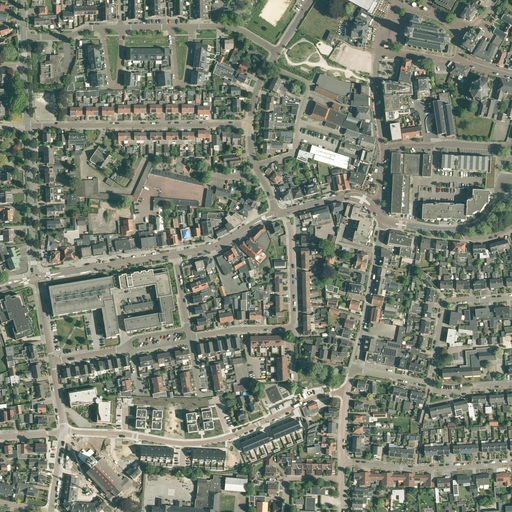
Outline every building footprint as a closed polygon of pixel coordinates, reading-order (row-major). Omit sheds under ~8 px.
[(344,0),(356,6),(372,15),(373,15),(380,0),(344,0)] [(435,0),(435,1),(434,3),(436,4),(437,5),(438,5),(439,6),(440,5),(441,7),(442,7),(443,8),(445,8),(445,9),(447,9),(447,11),(448,10),(450,11),(451,9),(452,9),(452,7),(453,7),(453,5),(455,5),(454,3),(456,2),(455,1),(457,0),(456,0),(435,0)] [(0,5),(1,6),(0,10),(8,11),(9,4),(4,4),(5,3),(0,2),(0,5)] [(461,15),(461,16),(461,18),(464,20),(466,19),(467,20),(468,19),(470,21),(471,21),(481,7),(474,2),(471,7),(469,5),(468,6),(465,4),(460,12),(461,13),(460,13),(461,15)] [(372,15),(356,6),(351,16),(367,24),(370,25),(375,17),(372,15)] [(506,30),(505,32),(504,33),(496,28),(493,33),(499,37),(499,38),(504,41),(511,26),(511,18),(510,18),(510,19),(504,15),(503,16),(502,18),(501,20),(509,25),(506,30)] [(34,19),(35,26),(43,26),(49,25),(49,19),(56,19),(56,16),(42,16),(42,19),(34,19)] [(406,44),(405,45),(405,46),(406,45),(411,46),(411,47),(412,48),(412,46),(416,47),(416,48),(417,49),(417,47),(421,48),(421,49),(422,49),(422,48),(423,48),(426,49),(427,49),(427,50),(428,50),(428,49),(432,50),(432,51),(438,52),(438,51),(441,51),(441,53),(442,53),(444,53),(445,53),(451,54),(452,47),(452,46),(450,44),(450,43),(449,42),(450,40),(451,40),(451,38),(449,39),(448,36),(448,35),(447,36),(444,35),(444,33),(445,32),(446,31),(444,32),(443,30),(444,30),(440,27),(439,27),(437,27),(438,25),(437,25),(436,27),(432,26),(432,25),(431,24),(431,26),(427,25),(427,24),(426,23),(426,25),(422,24),(422,23),(422,20),(423,20),(423,19),(422,19),(422,18),(421,18),(417,18),(417,17),(416,17),(412,17),(413,16),(412,16),(411,16),(411,17),(411,18),(409,19),(409,20),(410,21),(411,21),(411,22),(410,21),(410,22),(410,23),(409,30),(407,29),(405,37),(407,37),(406,44)] [(348,38),(344,38),(335,35),(336,35),(329,32),(325,42),(331,44),(334,39),(338,39),(346,42),(354,47),(365,48),(366,43),(365,43),(366,40),(367,34),(367,32),(368,26),(354,24),(354,29),(352,28),(352,33),(351,38),(348,38)] [(385,35),(389,36),(389,39),(393,40),(396,27),(387,25),(385,35)] [(1,35),(9,33),(7,27),(0,28),(0,33),(1,35)] [(468,35),(466,37),(477,44),(484,33),(478,29),(478,31),(474,28),(472,31),(469,35),(468,35)] [(497,35),(492,43),(498,46),(499,44),(500,45),(503,40),(499,38),(499,37),(497,35)] [(477,44),(466,37),(465,40),(461,47),(466,50),(471,53),(472,52),(473,53),(474,50),(473,50),(477,44)] [(481,40),(474,50),(473,53),(471,55),(480,59),(487,43),(481,40)] [(221,45),(221,49),(221,52),(225,52),(225,50),(230,50),(230,47),(233,47),(233,41),(225,41),(225,45),(221,45)] [(487,43),(480,59),(485,61),(492,46),(487,43)] [(498,49),(492,46),(485,61),(492,64),(498,49)] [(239,53),(234,50),(230,59),(235,61),(239,53)] [(250,51),(248,53),(253,57),(252,57),(253,57),(250,61),(251,61),(249,64),(253,66),(255,63),(257,65),(261,60),(257,57),(258,56),(259,55),(251,50),(250,51)] [(498,66),(503,52),(498,50),(493,64),(498,66)] [(340,51),(338,58),(350,61),(352,54),(340,51)] [(355,71),(371,72),(372,60),(372,53),(362,52),(361,58),(362,58),(361,64),(355,64),(355,71)] [(503,52),(498,66),(504,68),(506,61),(509,54),(503,52)] [(58,86),(63,85),(62,57),(50,58),(50,61),(45,62),(45,63),(40,64),(41,75),(39,75),(40,84),(46,83),(46,85),(56,84),(56,83),(57,83),(58,86)] [(403,61),(401,71),(411,73),(411,68),(410,68),(411,61),(405,60),(403,61)] [(208,70),(204,69),(204,63),(194,62),(193,68),(202,69),(202,72),(208,72),(208,70)] [(245,71),(247,68),(243,66),(243,65),(236,62),(234,65),(239,67),(237,71),(244,74),(245,73),(246,71),(245,71)] [(92,73),(92,70),(101,69),(100,63),(90,65),(91,70),(86,71),(87,74),(92,73)] [(236,84),(237,81),(244,83),(245,82),(246,81),(246,79),(247,77),(240,74),(240,73),(233,70),(230,69),(217,63),(213,74),(224,79),(224,77),(232,80),(231,82),(236,84)] [(460,77),(463,67),(455,63),(447,82),(451,84),(454,75),(459,77),(460,77)] [(460,77),(459,77),(458,80),(461,81),(460,82),(461,83),(460,87),(464,89),(467,82),(463,80),(464,77),(466,78),(470,69),(463,67),(460,77)] [(411,73),(401,71),(399,80),(412,83),(412,77),(411,76),(411,73)] [(135,81),(135,76),(140,76),(140,73),(134,72),(134,75),(125,74),(124,80),(135,81)] [(169,80),(169,74),(160,75),(160,72),(154,73),(154,76),(159,76),(159,81),(169,80)] [(202,72),(201,74),(192,73),(192,79),(202,81),(203,75),(207,75),(208,72),(202,72)] [(102,74),(93,76),(92,73),(87,74),(87,77),(91,76),(92,82),(102,80),(102,74)] [(317,86),(317,87),(342,97),(347,97),(350,94),(369,97),(369,87),(341,81),(323,74),(318,87),(317,86)] [(275,77),(272,83),(287,90),(289,88),(281,84),(282,80),(275,77)] [(488,100),(489,99),(489,98),(491,91),(492,91),(492,90),(491,90),(488,84),(489,83),(488,83),(488,81),(489,80),(489,79),(488,80),(482,78),(481,77),(481,78),(480,80),(479,80),(479,81),(473,84),(472,84),(472,85),(473,85),(470,92),(470,93),(471,94),(467,96),(469,99),(473,98),(473,99),(473,100),(474,100),(474,99),(481,102),(481,103),(482,102),(488,100)] [(420,92),(429,91),(428,78),(417,80),(418,92),(415,92),(416,100),(421,100),(420,92)] [(191,85),(200,86),(199,89),(205,90),(206,87),(201,86),(202,81),(192,79),(191,85)] [(511,95),(511,94),(511,82),(501,79),(499,87),(510,90),(508,95),(511,95)] [(102,80),(92,82),(93,87),(88,88),(89,91),(95,90),(94,87),(103,86),(102,80)] [(124,80),(124,86),(133,87),(133,90),(139,90),(139,87),(134,87),(135,81),(124,80)] [(161,90),(161,87),(170,86),(169,80),(159,81),(160,87),(155,87),(155,90),(161,90)] [(399,80),(399,81),(398,84),(394,83),(391,83),(387,83),(384,83),(383,85),(384,98),(409,96),(413,95),(412,91),(412,87),(412,83),(399,80)] [(287,90),(272,83),(269,90),(276,93),(278,89),(286,93),(287,90)] [(231,96),(240,95),(239,88),(236,88),(236,87),(225,87),(225,91),(231,91),(231,96)] [(342,97),(317,87),(315,92),(336,101),(342,105),(357,108),(369,108),(369,97),(350,94),(347,97),(342,97)] [(510,90),(499,87),(496,100),(501,101),(503,93),(508,95),(510,90)] [(455,136),(451,106),(451,105),(450,101),(449,93),(439,94),(440,98),(440,102),(433,103),(434,103),(438,135),(438,136),(446,134),(447,137),(456,136),(455,136)] [(409,96),(384,98),(385,104),(409,100),(409,96)] [(496,100),(489,98),(489,99),(488,100),(481,103),(478,116),(496,121),(501,101),(496,100)] [(409,100),(385,104),(385,109),(410,105),(409,100)] [(332,109),(339,112),(341,106),(334,103),(332,109)] [(266,107),(267,107),(266,111),(273,111),(273,113),(280,114),(280,112),(281,112),(281,109),(273,108),(274,105),(267,104),(267,105),(266,105),(265,107),(266,107)] [(410,105),(385,109),(386,114),(404,111),(410,109),(410,105)] [(240,107),(233,107),(233,110),(226,110),(226,115),(235,115),(235,113),(240,113),(240,107)] [(348,116),(330,108),(330,109),(325,122),(326,122),(337,126),(339,127),(346,129),(356,133),(361,135),(361,134),(371,137),(370,125),(359,122),(358,122),(359,120),(348,116)] [(404,111),(386,114),(386,122),(399,119),(403,118),(406,117),(409,115),(408,115),(410,114),(410,110),(410,109),(404,111)] [(265,122),(277,122),(278,118),(283,118),(284,114),(280,114),(273,113),(273,115),(266,115),(265,122)] [(349,114),(348,116),(359,120),(367,122),(368,120),(370,121),(370,115),(357,114),(357,116),(354,116),(354,115),(349,114)] [(400,127),(387,129),(387,131),(388,131),(389,141),(402,139),(400,127)] [(356,133),(346,129),(344,135),(358,140),(357,140),(361,141),(374,145),(375,145),(374,145),(375,140),(375,139),(372,139),(372,138),(363,136),(361,135),(356,133)] [(265,133),(264,140),(276,141),(276,136),(284,136),(284,142),(291,142),(292,138),(293,139),(294,133),(287,132),(276,132),(273,131),(273,133),(265,133)] [(228,132),(222,132),(222,138),(222,142),(227,142),(227,145),(232,145),(232,147),(241,147),(241,136),(236,136),(236,133),(228,133),(228,132)] [(75,145),(75,134),(74,133),(72,133),(71,134),(68,134),(68,143),(65,143),(65,149),(69,149),(69,145),(75,145)] [(75,134),(75,145),(78,145),(79,146),(81,146),(81,148),(84,148),(84,140),(82,140),(81,134),(79,134),(78,133),(76,133),(75,134)] [(54,137),(55,137),(55,135),(54,135),(50,135),(43,135),(44,143),(50,143),(50,138),(54,138),(54,137)] [(212,135),(213,156),(216,156),(216,155),(216,151),(220,151),(220,150),(221,150),(221,149),(221,147),(221,146),(220,146),(218,146),(218,135),(212,135)] [(361,141),(357,140),(357,141),(346,137),(344,142),(354,145),(360,147),(359,147),(365,149),(374,151),(374,145),(361,141)] [(283,149),(283,143),(270,143),(270,145),(264,144),(263,154),(271,155),(271,145),(274,145),(274,148),(283,149)] [(362,148),(346,143),(344,147),(350,149),(350,148),(361,152),(362,148)] [(343,156),(338,154),(336,154),(312,146),(310,153),(300,150),(298,155),(366,176),(369,164),(358,161),(343,156)] [(101,161),(107,165),(111,158),(103,153),(104,150),(99,147),(92,157),(100,162),(101,161)] [(362,151),(361,155),(372,158),(373,153),(364,150),(363,151),(362,151)] [(403,218),(406,218),(408,218),(408,215),(409,215),(410,176),(431,178),(432,156),(392,154),(391,176),(394,176),(392,214),(403,214),(403,218)] [(76,197),(84,198),(86,198),(137,201),(155,161),(150,159),(133,196),(99,193),(98,178),(93,179),(93,180),(82,181),(81,155),(74,156),(75,165),(76,197)] [(233,156),(223,157),(224,163),(230,163),(230,166),(234,166),(234,167),(238,166),(241,165),(240,158),(238,159),(238,155),(233,156)] [(372,158),(361,155),(360,159),(358,158),(359,156),(355,155),(354,159),(358,160),(361,161),(370,164),(372,158)] [(442,169),(468,171),(488,172),(489,158),(442,155),(442,169)] [(100,162),(92,157),(89,161),(103,170),(107,165),(101,161),(100,162)] [(133,178),(134,176),(141,159),(136,157),(129,173),(127,176),(133,178)] [(54,167),(52,167),(52,169),(45,170),(45,171),(44,171),(43,171),(43,173),(44,174),(45,173),(45,177),(53,176),(56,176),(57,176),(57,169),(63,169),(63,166),(54,167)] [(275,173),(276,172),(268,168),(265,174),(268,176),(269,175),(272,177),(275,173)] [(4,182),(11,182),(10,174),(3,174),(3,169),(0,169),(0,177),(4,178),(4,182)] [(351,177),(364,181),(366,176),(350,171),(349,176),(351,177)] [(117,183),(121,177),(114,173),(111,179),(117,183)] [(275,173),(272,177),(270,179),(271,179),(270,180),(276,184),(276,183),(277,184),(278,185),(281,181),(282,179),(281,178),(282,177),(279,174),(278,175),(275,173)] [(285,175),(282,179),(281,181),(278,185),(279,186),(280,190),(279,190),(280,194),(280,195),(281,197),(280,197),(281,201),(284,203),(288,202),(288,201),(291,201),(291,200),(293,199),(288,180),(287,176),(285,175)] [(352,184),(351,178),(348,178),(347,175),(340,176),(343,191),(350,189),(349,183),(352,184)] [(56,179),(56,176),(53,176),(45,177),(45,184),(51,184),(51,186),(55,186),(61,186),(64,186),(64,183),(53,183),(53,179),(56,179)] [(343,191),(340,176),(333,177),(335,192),(343,191)] [(351,177),(351,178),(352,184),(361,187),(362,187),(363,186),(364,181),(351,177)] [(113,181),(108,178),(105,183),(110,186),(113,181)] [(314,185),(311,186),(313,195),(316,194),(316,193),(320,192),(318,188),(319,188),(318,184),(316,179),(313,180),(314,185)] [(288,180),(293,199),(294,199),(294,200),(296,200),(297,199),(298,199),(302,198),(300,190),(300,188),(296,189),(296,188),(293,188),(293,185),(292,185),(291,180),(288,180)] [(313,195),(311,186),(307,187),(306,181),(302,182),(304,188),(303,188),(304,192),(305,192),(306,196),(309,195),(309,196),(313,195)] [(55,186),(55,189),(54,189),(46,189),(46,196),(57,196),(63,196),(64,195),(63,193),(57,193),(56,189),(61,189),(61,186),(55,186)] [(212,194),(212,197),(216,198),(216,195),(222,197),(224,190),(216,188),(214,194),(212,194)] [(467,202),(467,205),(466,217),(473,217),(474,217),(474,216),(474,215),(474,214),(477,212),(478,213),(479,214),(480,213),(486,205),(487,206),(488,205),(488,204),(489,204),(489,197),(490,197),(491,197),(491,196),(491,195),(489,191),(488,191),(474,191),(474,189),(468,189),(468,197),(470,198),(471,200),(467,202)] [(2,203),(12,203),(11,196),(11,195),(10,195),(9,195),(9,190),(0,190),(0,197),(2,198),(2,203)] [(76,195),(64,195),(63,196),(63,199),(67,198),(68,205),(76,205),(76,204),(76,197),(76,195)] [(242,204),(253,208),(254,209),(256,204),(255,203),(257,200),(248,196),(247,199),(248,199),(247,201),(245,200),(244,201),(242,200),(241,203),(239,202),(242,204)] [(164,205),(165,199),(154,198),(153,206),(154,206),(159,206),(164,207),(164,205)] [(98,200),(90,199),(88,207),(97,208),(98,200)] [(242,204),(239,202),(239,203),(232,201),(228,208),(233,210),(238,213),(238,212),(247,217),(251,210),(253,208),(242,204)] [(343,208),(342,202),(330,205),(333,213),(333,215),(336,214),(338,220),(337,220),(338,223),(339,223),(342,224),(345,213),(342,212),(343,210),(343,208)] [(466,217),(467,205),(436,203),(436,205),(431,204),(423,204),(422,220),(424,220),(425,221),(426,221),(427,221),(428,220),(431,220),(431,221),(432,221),(432,222),(433,222),(434,221),(434,220),(436,220),(436,219),(437,219),(438,220),(439,221),(440,220),(441,219),(444,219),(444,220),(445,221),(446,221),(447,220),(449,220),(449,219),(453,219),(453,220),(454,220),(455,221),(456,221),(457,221),(458,221),(458,220),(461,220),(461,221),(462,222),(463,222),(464,221),(465,220),(466,221),(466,217)] [(65,205),(60,205),(55,205),(55,208),(46,209),(47,216),(55,215),(55,212),(63,212),(63,209),(65,209),(65,205)] [(351,218),(354,208),(352,208),(352,207),(348,206),(345,217),(351,218)] [(315,210),(319,223),(331,219),(328,207),(315,210)] [(354,207),(354,208),(351,218),(357,220),(360,211),(360,209),(360,210),(358,209),(354,207)] [(362,212),(360,211),(357,220),(362,221),(371,223),(372,219),(369,218),(370,217),(370,216),(367,215),(367,213),(363,212),(363,209),(362,212)] [(11,215),(13,215),(13,210),(7,210),(7,212),(4,212),(5,222),(12,221),(11,215)] [(312,213),(310,213),(309,211),(299,213),(302,222),(304,222),(305,223),(311,221),(312,224),(316,223),(317,217),(313,218),(312,213)] [(221,213),(220,213),(215,214),(207,213),(207,215),(202,215),(202,218),(207,218),(207,219),(213,220),(215,220),(217,220),(218,215),(221,215),(223,218),(225,220),(228,223),(233,229),(238,225),(234,220),(234,221),(230,217),(228,214),(221,213)] [(234,220),(238,225),(243,222),(236,213),(230,217),(234,221),(234,220)] [(77,226),(85,226),(85,217),(77,217),(77,226)] [(55,230),(55,228),(55,226),(60,225),(59,218),(53,219),(53,222),(47,222),(47,229),(52,229),(52,230),(55,230)] [(196,219),(197,225),(196,225),(196,229),(192,230),(193,238),(200,237),(199,233),(201,233),(200,225),(199,218),(196,219)] [(129,231),(133,231),(132,220),(123,221),(124,227),(121,227),(122,236),(129,235),(129,231)] [(228,223),(225,220),(224,221),(226,224),(224,225),(228,233),(233,229),(228,223)] [(214,224),(213,221),(201,223),(203,236),(212,235),(211,228),(214,228),(214,224)] [(362,221),(360,227),(370,230),(371,228),(373,224),(371,223),(362,221)] [(267,226),(269,230),(267,231),(269,238),(273,236),(272,235),(278,232),(278,231),(281,230),(278,223),(275,224),(275,223),(274,223),(267,226)] [(335,244),(343,246),(349,248),(361,251),(362,248),(337,242),(338,240),(341,241),(346,225),(340,224),(335,244)] [(183,239),(189,238),(188,230),(185,231),(184,226),(181,226),(183,239)] [(257,230),(269,244),(270,242),(263,226),(258,229),(257,230)] [(218,238),(227,233),(224,227),(219,230),(218,228),(214,230),(218,238)] [(370,230),(360,227),(358,233),(369,236),(369,234),(370,234),(371,230),(370,230)] [(172,230),(167,231),(167,237),(168,237),(169,246),(178,245),(177,236),(173,236),(172,230)] [(257,230),(253,234),(267,248),(269,244),(257,230)] [(13,235),(13,231),(4,231),(4,235),(3,235),(4,243),(6,242),(6,243),(12,242),(12,235),(13,235)] [(156,248),(154,231),(138,233),(141,250),(156,248)] [(77,241),(77,237),(69,238),(70,246),(70,247),(68,247),(68,248),(68,247),(65,243),(64,242),(64,238),(63,238),(63,232),(60,232),(61,242),(60,242),(62,262),(74,260),(73,253),(78,252),(77,245),(77,241)] [(369,236),(358,233),(356,232),(353,242),(367,246),(367,242),(369,243),(370,240),(369,239),(370,236),(370,237),(370,236),(369,236)] [(417,254),(411,253),(412,249),(414,239),(414,238),(413,238),(413,237),(410,236),(410,237),(408,237),(389,233),(387,245),(397,247),(396,255),(410,259),(416,261),(416,260),(417,254)] [(267,248),(253,234),(249,238),(262,249),(266,252),(267,248)] [(82,236),(83,240),(83,247),(80,248),(80,255),(81,259),(91,257),(89,235),(82,236)] [(115,252),(113,239),(112,239),(111,235),(106,235),(109,252),(112,253),(114,253),(114,252),(115,252)] [(310,240),(314,240),(313,235),(310,235),(310,237),(301,237),(302,244),(310,244),(310,240)] [(62,262),(60,242),(60,238),(50,237),(51,238),(50,247),(51,247),(51,248),(51,249),(51,251),(50,263),(51,264),(52,264),(51,263),(62,262)] [(129,240),(128,238),(118,239),(113,239),(115,252),(116,251),(123,249),(124,253),(130,252),(130,248),(129,240)] [(250,257),(254,270),(257,269),(259,268),(270,256),(262,249),(262,250),(249,238),(245,243),(243,242),(239,247),(250,257)] [(429,249),(431,241),(422,239),(421,248),(420,253),(424,254),(425,249),(429,249)] [(501,242),(504,250),(506,249),(507,251),(509,252),(511,263),(511,262),(511,249),(510,250),(507,240),(501,242)] [(102,250),(106,249),(105,242),(96,244),(95,241),(92,242),(93,246),(92,247),(93,255),(94,255),(94,257),(103,255),(103,253),(102,250)] [(441,250),(442,242),(437,241),(436,248),(434,248),(434,252),(438,252),(438,250),(441,250)] [(501,242),(495,243),(497,251),(498,253),(504,252),(503,250),(504,250),(501,242)] [(458,254),(459,244),(453,243),(453,247),(451,247),(450,251),(455,252),(455,260),(456,260),(458,261),(458,257),(458,254)] [(497,251),(495,243),(489,245),(492,255),(495,254),(494,252),(497,251)] [(458,254),(458,257),(467,258),(468,253),(466,253),(467,248),(464,248),(465,244),(459,244),(458,254)] [(7,251),(12,249),(11,246),(0,246),(0,253),(3,262),(7,260),(11,271),(19,268),(16,259),(11,261),(7,251)] [(14,248),(12,249),(7,251),(11,261),(16,259),(21,257),(17,248),(14,249),(14,248)] [(223,255),(226,260),(232,272),(238,268),(240,274),(244,272),(247,279),(245,279),(247,283),(251,283),(250,277),(243,258),(242,258),(237,248),(234,249),(233,248),(227,251),(228,253),(223,255)] [(382,250),(381,258),(391,259),(391,261),(395,262),(396,258),(415,263),(416,261),(410,259),(396,255),(393,255),(393,254),(391,253),(391,252),(390,251),(382,250)] [(358,262),(366,264),(368,263),(368,261),(367,261),(367,260),(368,257),(366,257),(367,253),(361,252),(361,256),(353,254),(352,257),(358,259),(358,262)] [(326,256),(325,262),(332,264),(334,257),(326,256)] [(391,259),(381,258),(379,266),(387,267),(388,261),(391,262),(391,265),(396,265),(396,262),(395,262),(391,261),(391,259)] [(195,276),(205,274),(208,283),(213,281),(211,276),(212,275),(212,274),(214,273),(212,268),(214,267),(212,259),(211,259),(210,259),(209,259),(203,261),(194,264),(196,269),(193,270),(195,276)] [(232,272),(226,260),(223,262),(224,263),(219,266),(225,276),(232,272)] [(311,263),(309,263),(302,263),(302,269),(309,269),(309,266),(314,266),(314,263),(314,260),(311,260),(311,263)] [(366,264),(358,262),(357,266),(353,265),(352,269),(365,271),(365,268),(366,268),(367,267),(367,265),(366,265),(366,264)] [(154,283),(156,283),(157,287),(156,287),(157,290),(158,290),(158,294),(157,294),(158,297),(171,295),(172,295),(172,292),(171,292),(170,288),(171,288),(170,285),(169,285),(169,281),(170,281),(169,277),(168,278),(167,268),(148,271),(147,270),(144,271),(144,272),(141,272),(140,271),(137,272),(137,273),(133,273),(133,272),(125,274),(125,275),(121,275),(121,274),(118,275),(119,277),(118,277),(120,289),(123,289),(123,288),(127,287),(127,288),(135,287),(135,286),(139,285),(139,286),(142,286),(142,285),(149,284),(154,284),(154,283)] [(385,277),(386,270),(379,268),(377,276),(385,277)] [(421,273),(427,278),(427,279),(429,281),(432,278),(429,276),(428,277),(423,271),(421,273)] [(363,284),(365,276),(354,274),(353,278),(358,279),(357,283),(363,284)] [(111,277),(61,286),(61,288),(60,288),(48,289),(50,300),(51,300),(52,305),(51,305),(53,317),(54,317),(54,316),(104,308),(104,312),(102,312),(105,328),(104,328),(106,338),(112,338),(111,336),(119,335),(112,295),(110,295),(109,290),(113,289),(111,277)] [(377,277),(376,286),(390,288),(390,287),(394,288),(395,285),(390,285),(384,284),(385,278),(377,277)] [(205,279),(190,285),(193,293),(199,291),(199,290),(205,288),(206,291),(211,289),(211,290),(215,288),(216,288),(215,284),(210,286),(211,288),(210,288),(210,287),(208,287),(205,279)] [(431,288),(433,286),(428,280),(425,282),(431,288)] [(335,287),(326,284),(326,291),(334,293),(335,287)] [(362,286),(350,284),(350,288),(349,288),(348,292),(349,292),(349,293),(350,293),(350,294),(353,295),(353,294),(360,295),(360,291),(361,291),(362,291),(363,287),(362,287),(362,286)] [(390,288),(376,286),(374,295),(382,296),(383,290),(386,290),(393,292),(394,288),(390,287),(390,288)] [(201,298),(212,295),(210,290),(206,292),(200,294),(200,296),(192,297),(193,304),(202,302),(201,298)] [(419,293),(418,297),(426,299),(426,302),(433,303),(434,297),(427,296),(427,295),(426,295),(425,296),(424,296),(424,295),(420,295),(421,293),(419,292),(419,293)] [(263,295),(254,293),(254,301),(263,300),(263,295)] [(18,295),(17,295),(10,298),(10,297),(4,298),(5,300),(0,301),(0,320),(1,324),(12,321),(15,329),(12,330),(16,341),(28,337),(28,336),(33,334),(30,324),(31,324),(30,318),(28,319),(27,314),(28,314),(26,308),(24,309),(23,307),(24,306),(21,297),(21,296),(20,296),(19,295),(18,295)] [(172,300),(171,296),(160,298),(163,314),(124,321),(126,332),(130,332),(130,333),(134,332),(133,331),(137,330),(137,331),(140,331),(140,330),(144,329),(144,330),(147,330),(147,329),(151,328),(151,329),(154,329),(154,328),(157,327),(158,328),(161,327),(161,326),(165,326),(165,327),(169,326),(168,325),(172,324),(172,321),(172,319),(171,319),(170,311),(174,310),(175,310),(174,307),(173,307),(173,303),(174,303),(173,300),(172,300)] [(232,304),(231,300),(230,296),(222,298),(222,300),(223,306),(232,304)] [(382,306),(384,298),(374,296),(372,304),(382,306)] [(222,300),(222,298),(213,299),(215,308),(219,307),(218,301),(222,300)] [(359,311),(360,302),(352,300),(352,299),(348,298),(347,301),(351,302),(350,309),(359,311)] [(246,306),(246,300),(240,300),(241,312),(237,312),(237,316),(237,320),(244,320),(244,311),(246,311),(246,306)] [(339,307),(337,306),(338,301),(328,300),(327,306),(338,309),(339,307)] [(153,306),(152,301),(124,306),(125,311),(153,306)] [(194,309),(195,315),(202,314),(202,311),(206,310),(205,303),(201,305),(201,307),(194,309)] [(386,303),(385,310),(394,311),(397,312),(397,310),(398,305),(395,305),(386,303)] [(502,308),(503,316),(503,319),(508,319),(508,321),(510,320),(509,308),(507,308),(506,307),(503,307),(503,308),(502,308)] [(215,308),(211,308),(211,311),(206,312),(207,316),(216,314),(215,308)] [(380,322),(379,321),(380,310),(371,308),(369,321),(384,324),(385,321),(380,320),(380,322)] [(226,322),(225,314),(221,315),(221,310),(218,311),(219,315),(218,315),(220,323),(226,322)] [(474,327),(473,332),(472,339),(479,338),(478,332),(477,322),(478,322),(480,320),(483,320),(483,318),(482,310),(476,310),(476,318),(478,318),(478,319),(478,320),(477,320),(473,320),(474,327)] [(418,311),(416,311),(416,314),(424,315),(423,318),(430,319),(431,313),(424,312),(424,311),(423,311),(423,312),(422,312),(422,311),(418,311)] [(451,312),(450,319),(458,320),(461,320),(462,314),(459,313),(451,312)] [(340,318),(344,319),(344,321),(346,322),(345,327),(353,329),(354,322),(349,321),(350,316),(341,314),(340,318)] [(207,325),(209,324),(208,319),(213,318),(213,322),(217,322),(216,315),(203,317),(203,319),(196,320),(198,326),(207,325)] [(316,324),(316,322),(314,322),(314,318),(311,318),(311,316),(304,316),(304,323),(313,322),(313,324),(315,324),(316,324)] [(470,321),(469,326),(466,325),(465,330),(473,332),(474,327),(473,320),(470,321)] [(340,335),(343,336),(342,337),(350,339),(352,333),(344,331),(344,329),(336,327),(335,331),(340,335)] [(367,352),(396,357),(399,358),(402,340),(405,341),(407,328),(400,327),(397,343),(387,341),(387,344),(379,342),(376,342),(377,339),(367,338),(364,352),(367,352)] [(419,327),(415,327),(415,329),(421,330),(421,334),(428,335),(429,329),(422,328),(422,327),(420,327),(420,328),(419,328),(419,327)] [(274,337),(274,342),(274,346),(275,353),(278,353),(278,346),(281,346),(281,347),(281,352),(281,356),(281,357),(284,357),(284,356),(284,352),(283,346),(284,346),(284,345),(284,343),(284,341),(283,339),(283,338),(283,336),(274,337)] [(320,348),(320,346),(321,337),(317,337),(315,347),(305,345),(304,350),(306,350),(305,356),(314,357),(316,347),(319,348),(320,348)] [(233,346),(234,352),(243,350),(242,344),(239,345),(238,338),(232,339),(233,346)] [(354,344),(348,342),(349,341),(341,339),(340,345),(347,347),(348,346),(353,347),(354,344)] [(234,352),(233,346),(230,346),(229,340),(223,341),(224,348),(225,351),(230,350),(231,355),(234,355),(234,352)] [(224,348),(221,348),(220,341),(214,342),(215,349),(216,352),(219,352),(220,354),(222,354),(222,357),(226,356),(225,351),(224,348)] [(417,343),(413,343),(409,342),(408,345),(419,347),(418,350),(425,351),(426,345),(419,344),(419,343),(418,343),(418,344),(417,344),(417,343)] [(215,349),(212,350),(211,343),(205,344),(206,351),(207,354),(210,353),(211,357),(216,356),(216,352),(215,349)] [(206,351),(203,351),(202,344),(196,345),(198,355),(202,355),(202,358),(207,357),(207,354),(206,351)] [(23,354),(37,352),(35,346),(28,347),(29,350),(26,350),(26,351),(23,352),(20,352),(20,355),(23,354)] [(320,348),(319,348),(319,354),(321,354),(320,358),(321,358),(321,359),(323,360),(324,359),(326,359),(327,351),(326,351),(327,347),(320,346),(320,348)] [(476,349),(476,351),(465,351),(466,360),(467,366),(465,366),(460,366),(460,369),(442,370),(443,378),(451,377),(451,376),(464,375),(464,376),(481,375),(480,361),(496,360),(496,352),(490,352),(490,347),(476,349)] [(338,353),(337,361),(343,362),(344,357),(347,357),(348,349),(342,348),(342,353),(338,353)] [(184,349),(180,350),(182,360),(182,362),(188,361),(186,350),(184,351),(184,349)] [(182,360),(180,350),(177,351),(177,352),(174,352),(175,358),(173,359),(174,365),(177,364),(176,361),(182,360)] [(23,354),(20,355),(19,355),(19,358),(24,357),(24,359),(30,358),(31,363),(38,362),(37,358),(38,358),(37,352),(23,354)] [(174,365),(173,359),(170,359),(169,353),(166,354),(166,352),(162,353),(164,364),(170,363),(171,365),(174,365)] [(396,357),(367,352),(365,362),(394,368),(396,357)] [(164,364),(162,353),(159,354),(159,355),(157,355),(158,361),(155,362),(156,368),(159,367),(159,365),(164,364)] [(148,355),(145,356),(147,367),(150,366),(151,369),(156,368),(155,362),(152,362),(151,356),(149,357),(148,355)] [(400,355),(400,359),(398,368),(406,369),(407,360),(405,360),(406,355),(400,355)] [(123,364),(120,365),(119,359),(113,360),(114,366),(115,372),(124,370),(124,368),(123,364)] [(114,366),(111,366),(110,360),(104,361),(105,367),(106,371),(109,370),(110,373),(115,372),(114,366)] [(211,372),(220,370),(223,369),(221,361),(215,362),(216,365),(210,366),(211,372)] [(415,372),(417,364),(417,361),(415,361),(414,364),(410,363),(409,371),(415,372)] [(105,367),(102,368),(101,362),(95,363),(96,370),(97,372),(100,372),(101,374),(106,373),(106,371),(105,367)] [(420,365),(417,364),(415,372),(422,373),(424,362),(421,362),(420,365)] [(96,370),(93,370),(92,364),(86,365),(88,375),(94,374),(94,376),(97,376),(97,372),(96,370)] [(82,372),(79,373),(79,376),(80,379),(85,378),(85,375),(88,375),(86,365),(81,366),(82,372)] [(73,374),(70,374),(70,375),(70,378),(71,380),(74,380),(73,377),(79,376),(79,373),(78,367),(72,368),(73,374)] [(183,370),(181,370),(175,371),(176,375),(179,375),(180,379),(190,377),(189,372),(183,373),(183,370)] [(152,384),(161,382),(164,382),(162,374),(156,375),(157,378),(151,379),(152,384)] [(18,376),(10,377),(12,387),(20,385),(18,376)] [(130,377),(125,378),(116,380),(116,376),(114,377),(113,378),(113,380),(116,380),(116,383),(117,383),(118,388),(131,385),(130,382),(131,382),(130,377)] [(368,390),(369,385),(366,384),(366,382),(359,381),(358,388),(365,389),(368,390)] [(31,394),(43,391),(42,385),(34,387),(33,388),(34,391),(31,391),(31,394)] [(131,385),(118,388),(119,388),(121,397),(127,397),(126,392),(132,391),(131,385)] [(223,385),(214,387),(214,392),(220,391),(221,395),(227,394),(226,390),(224,390),(223,385)] [(163,392),(162,387),(153,389),(154,394),(158,393),(158,396),(159,396),(166,396),(166,392),(163,392)] [(191,387),(182,389),(183,397),(191,397),(191,393),(192,392),(191,387)] [(94,406),(101,398),(100,397),(99,399),(98,398),(96,388),(89,390),(92,405),(93,405),(93,406),(94,406)] [(399,399),(401,389),(394,388),(393,395),(396,396),(395,402),(399,402),(399,399)] [(408,391),(401,389),(399,399),(406,400),(408,391)] [(92,405),(89,390),(82,391),(85,406),(92,405)] [(82,391),(75,392),(78,407),(85,406),(82,391)] [(416,402),(418,393),(411,391),(410,398),(414,399),(414,402),(416,402)] [(78,407),(75,392),(68,393),(71,409),(78,407)] [(418,393),(416,402),(416,407),(419,407),(419,404),(423,405),(425,394),(418,393)] [(251,413),(258,410),(256,403),(253,404),(250,396),(246,398),(249,405),(251,413)] [(101,398),(94,406),(94,407),(95,407),(96,408),(96,409),(111,409),(111,402),(101,402),(101,400),(102,399),(101,398)] [(467,401),(460,403),(463,412),(463,413),(469,411),(470,417),(472,417),(471,409),(469,410),(468,408),(469,408),(467,401)] [(37,402),(32,403),(32,405),(32,409),(37,409),(38,412),(45,412),(45,405),(39,405),(39,402),(37,402)] [(316,402),(312,404),(307,405),(308,408),(302,410),(305,417),(315,414),(319,412),(318,409),(317,407),(316,402),(315,402),(316,402)] [(354,407),(355,408),(355,409),(369,410),(369,406),(363,405),(364,403),(355,402),(355,405),(354,405),(354,407)] [(460,403),(454,404),(455,411),(456,415),(456,416),(460,416),(461,419),(464,419),(463,417),(463,413),(463,412),(460,403)] [(450,405),(443,406),(444,413),(446,419),(449,419),(448,415),(449,415),(448,412),(451,412),(450,405)] [(137,406),(135,428),(145,429),(146,411),(146,407),(137,406)] [(444,413),(443,406),(436,408),(438,415),(441,414),(442,417),(442,416),(443,420),(446,419),(444,413)] [(10,411),(7,411),(8,421),(11,421),(11,422),(13,422),(13,421),(13,414),(16,414),(15,407),(11,407),(11,409),(10,409),(10,411)] [(210,408),(201,409),(201,413),(204,431),(213,430),(210,408)] [(438,415),(436,408),(430,409),(432,419),(438,418),(438,415)] [(239,421),(247,418),(244,411),(243,409),(240,410),(241,413),(236,414),(239,421)] [(328,409),(328,413),(324,412),(324,417),(331,417),(331,416),(334,416),(336,416),(337,409),(328,409)] [(153,411),(151,429),(161,430),(162,412),(153,411)] [(195,413),(186,415),(188,433),(197,432),(195,413)] [(34,415),(34,417),(34,421),(38,421),(38,425),(45,425),(45,419),(38,419),(38,417),(38,415),(34,415)] [(292,422),(296,432),(301,430),(297,420),(292,422)] [(292,422),(287,425),(291,434),(296,432),(292,422)] [(307,430),(315,426),(313,422),(308,424),(307,422),(304,424),(307,430)] [(286,436),(291,434),(287,425),(282,427),(286,436)] [(316,426),(315,426),(307,430),(306,438),(312,438),(315,438),(315,437),(311,438),(312,433),(316,432),(316,426)] [(354,433),(362,433),(362,435),(368,435),(368,429),(363,429),(363,427),(354,426),(354,433)] [(282,427),(277,429),(281,438),(286,436),(282,427)] [(275,440),(281,438),(277,429),(272,431),(275,440)] [(264,445),(270,443),(266,433),(261,436),(264,445)] [(364,446),(364,443),(361,443),(361,439),(364,439),(364,436),(357,435),(357,439),(353,439),(353,445),(361,446),(364,446)] [(264,445),(261,436),(256,438),(259,447),(264,445)] [(256,438),(251,440),(254,449),(259,447),(256,438)] [(251,440),(246,442),(250,451),(254,449),(251,440)] [(244,453),(250,451),(246,442),(240,444),(244,453)] [(384,443),(382,444),(379,443),(378,447),(374,447),(373,455),(381,456),(382,448),(384,448),(384,443)] [(322,444),(317,444),(306,445),(307,453),(315,453),(316,451),(319,450),(319,447),(321,446),(321,448),(326,448),(325,455),(331,455),(331,450),(334,451),(334,445),(322,444)] [(17,459),(27,459),(27,451),(36,451),(36,453),(46,453),(46,445),(36,445),(36,446),(27,446),(27,445),(21,445),(21,450),(17,450),(17,459)] [(361,446),(353,445),(353,453),(356,453),(355,456),(362,456),(362,453),(361,453),(361,449),(368,449),(368,450),(372,451),(372,446),(368,446),(364,446),(361,446)] [(9,458),(15,458),(14,451),(12,451),(12,446),(5,447),(5,455),(8,455),(9,458)] [(81,461),(76,465),(79,468),(84,463),(85,463),(87,465),(85,467),(85,466),(84,466),(85,467),(84,468),(84,467),(83,467),(84,468),(82,470),(86,473),(85,474),(85,475),(86,474),(88,477),(87,477),(88,478),(89,477),(92,479),(91,480),(91,481),(92,480),(95,482),(94,483),(94,484),(95,483),(91,488),(93,490),(97,486),(97,487),(98,486),(101,489),(100,489),(100,490),(101,489),(104,492),(102,493),(101,494),(104,497),(105,496),(107,498),(112,503),(117,499),(118,499),(117,498),(119,496),(120,497),(120,496),(122,494),(122,495),(123,494),(122,494),(124,492),(125,492),(125,491),(126,490),(127,490),(127,489),(128,488),(129,488),(128,488),(130,486),(130,487),(131,486),(130,486),(132,485),(132,484),(125,477),(124,478),(121,475),(119,476),(118,477),(115,475),(117,474),(116,473),(115,475),(112,472),(114,471),(113,470),(112,472),(109,469),(111,468),(110,467),(109,468),(107,466),(108,465),(107,464),(106,465),(104,463),(105,462),(104,461),(104,462),(101,459),(102,459),(101,458),(100,459),(97,456),(96,457),(95,456),(95,457),(94,458),(93,458),(94,458),(93,460),(91,457),(94,454),(90,450),(86,454),(83,450),(78,455),(77,457),(80,460),(81,461)] [(291,464),(292,454),(286,454),(286,458),(281,458),(281,457),(277,457),(277,463),(282,463),(286,463),(286,468),(287,468),(287,475),(291,475),(291,469),(291,464)] [(271,468),(271,465),(272,456),(266,459),(265,465),(269,465),(269,468),(265,468),(265,478),(275,478),(275,469),(271,468)] [(46,462),(35,462),(35,459),(29,459),(29,466),(38,466),(38,469),(46,469),(46,462)] [(296,464),(291,464),(291,469),(296,469),(296,474),(298,474),(298,476),(301,476),(301,469),(301,464),(301,460),(296,460),(296,464)] [(306,464),(301,464),(301,469),(306,469),(306,474),(309,474),(308,476),(311,476),(311,469),(311,464),(311,461),(306,461),(306,464)] [(316,464),(311,464),(311,469),(316,469),(316,474),(319,474),(319,476),(321,476),(321,470),(321,463),(321,461),(316,461),(316,464)] [(326,464),(321,463),(321,470),(326,470),(326,475),(327,475),(327,476),(334,476),(335,461),(326,461),(326,464)] [(134,465),(126,472),(133,480),(141,472),(134,465)] [(27,472),(26,475),(30,475),(30,478),(32,478),(35,478),(34,483),(35,483),(37,484),(38,484),(38,483),(45,484),(45,483),(46,483),(47,480),(45,480),(46,477),(38,476),(39,472),(32,472),(31,472),(27,472)] [(365,486),(365,472),(361,472),(361,474),(354,474),(354,479),(360,479),(360,488),(365,488),(365,486)] [(369,473),(365,472),(365,486),(370,486),(370,479),(376,479),(376,475),(369,474),(369,473)] [(376,475),(376,479),(382,480),(382,486),(387,486),(387,473),(383,473),(383,475),(376,475)] [(392,473),(387,473),(387,486),(392,486),(392,480),(398,480),(398,475),(392,475),(392,473)] [(505,486),(510,486),(509,474),(505,474),(505,473),(500,474),(496,475),(497,482),(505,481),(505,486)] [(405,476),(398,475),(398,480),(404,480),(403,487),(409,487),(409,474),(405,474),(405,476)] [(409,474),(409,487),(409,489),(414,489),(414,487),(414,481),(420,481),(420,476),(414,476),(414,474),(409,474)] [(420,476),(420,481),(426,481),(426,487),(431,488),(431,474),(427,474),(427,476),(420,476)] [(476,476),(477,482),(476,482),(476,484),(477,484),(477,486),(489,485),(488,474),(483,475),(483,476),(476,476)] [(152,507),(151,511),(214,511),(216,511),(218,493),(219,490),(224,491),(246,493),(247,480),(247,476),(237,475),(236,479),(225,478),(222,478),(223,476),(213,476),(213,478),(213,480),(210,480),(210,481),(198,480),(197,486),(198,486),(197,493),(196,493),(196,500),(195,500),(194,508),(187,508),(181,507),(182,503),(182,502),(176,502),(176,507),(164,506),(164,500),(159,500),(158,508),(152,507)] [(65,487),(71,488),(75,488),(76,485),(77,478),(77,477),(66,476),(67,476),(65,487)] [(444,492),(450,491),(449,477),(445,477),(446,479),(437,480),(438,486),(444,486),(444,492)] [(19,489),(23,490),(27,491),(27,495),(37,497),(38,489),(32,488),(33,485),(18,482),(16,493),(19,494),(19,489)] [(279,486),(274,485),(274,482),(266,482),(266,485),(268,486),(267,494),(276,494),(276,492),(278,492),(278,490),(279,486)] [(6,485),(4,494),(8,494),(8,495),(10,496),(11,495),(13,487),(6,485)] [(65,487),(64,500),(69,498),(70,499),(73,498),(74,497),(75,491),(75,488),(71,488),(65,487)] [(363,498),(363,495),(368,495),(368,489),(356,489),(356,491),(357,491),(356,492),(353,492),(353,494),(352,495),(353,496),(353,498),(356,498),(363,498)] [(404,490),(392,490),(393,495),(399,495),(399,500),(404,500),(404,490)] [(249,496),(249,502),(254,502),(254,506),(257,506),(256,511),(266,511),(267,503),(265,503),(265,497),(254,496),(249,496)] [(93,504),(96,511),(99,511),(107,505),(107,506),(108,505),(100,497),(99,497),(100,498),(97,500),(93,504)] [(63,504),(62,504),(63,504),(65,506),(64,507),(64,506),(64,507),(68,511),(69,510),(70,511),(75,503),(74,501),(73,498),(70,499),(69,498),(64,500),(63,504)] [(363,498),(356,498),(356,501),(356,502),(353,502),(353,503),(351,504),(353,506),(353,508),(356,508),(363,508),(363,505),(363,504),(367,504),(367,499),(363,498)] [(463,504),(464,507),(463,507),(462,511),(466,511),(466,506),(466,502),(457,502),(457,505),(463,504)] [(75,503),(70,511),(83,511),(84,507),(84,503),(81,503),(75,503)] [(84,507),(83,511),(96,511),(93,504),(87,503),(84,503),(84,507)]
